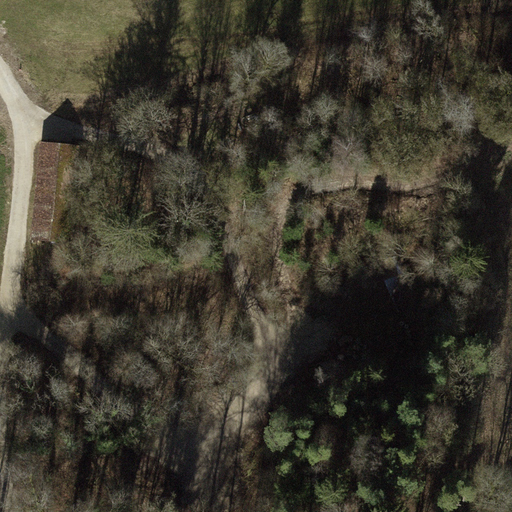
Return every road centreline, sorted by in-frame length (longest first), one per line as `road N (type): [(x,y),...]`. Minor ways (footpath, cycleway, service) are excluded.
road 1 (track): [(10,295),(100,390),(201,443),(239,428),(297,313),(275,227),(306,184),(426,183),(468,160)]
road 2 (track): [(28,124),(157,147),(210,188),(271,358)]
road 3 (residential): [(0,70),(28,124),(10,295)]
road 4 (track): [(10,295),(4,369),(12,511)]
